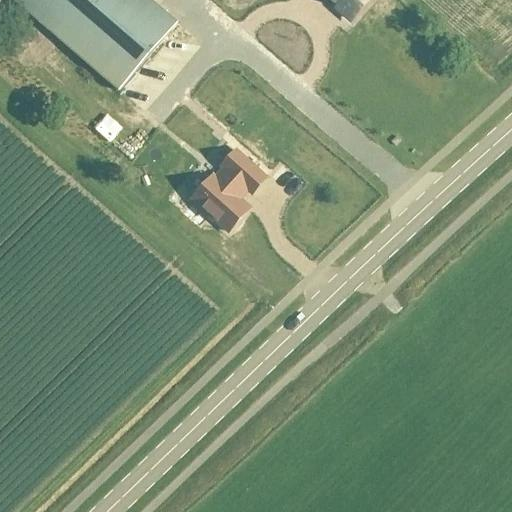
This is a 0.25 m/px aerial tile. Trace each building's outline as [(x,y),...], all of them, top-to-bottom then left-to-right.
[(146,0),(111,0),(69,50),(119,93),(177,26),(146,0)] [(316,28),(292,0),(220,0),(274,63),(316,28)] [(326,0),(328,2),(335,9),(336,8),(351,22),(370,0),(326,0)] [(276,175),(309,139),(290,122),(258,158),(276,175)] [(109,142),(128,162),(142,149),(123,129),(109,142)] [(132,163),(170,195),(185,178),(146,146),(132,163)] [(214,178),(191,204),(212,223),(213,221),(228,234),(249,210),(239,201),(247,192),(251,196),(266,180),(236,153),(222,169),(224,172),(216,180),(214,178)]
